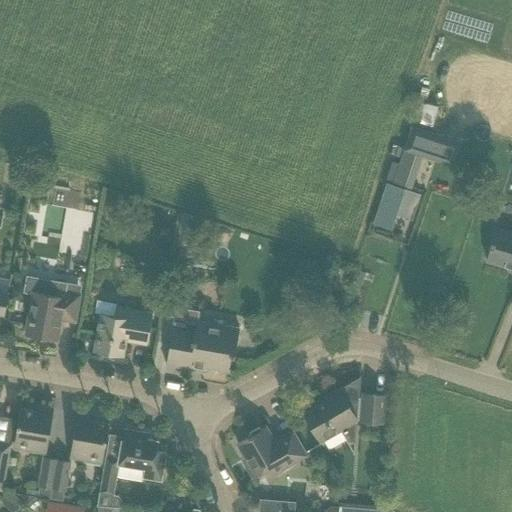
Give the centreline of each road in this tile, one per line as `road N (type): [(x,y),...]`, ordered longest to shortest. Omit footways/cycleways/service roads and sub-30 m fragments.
road 1 (residential): [(511,392),(352,349),(327,353),(186,423)]
road 2 (residential): [(186,423),(122,379),(0,365)]
